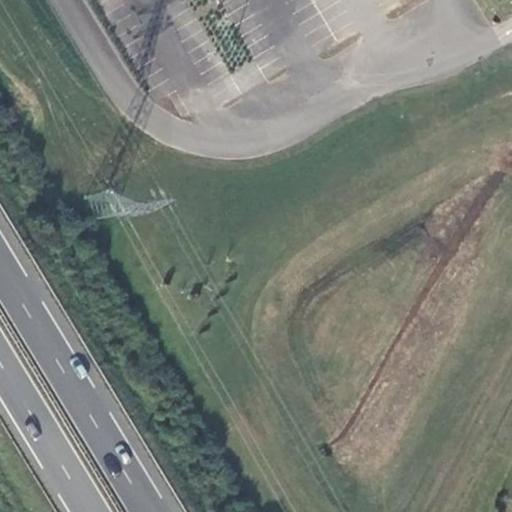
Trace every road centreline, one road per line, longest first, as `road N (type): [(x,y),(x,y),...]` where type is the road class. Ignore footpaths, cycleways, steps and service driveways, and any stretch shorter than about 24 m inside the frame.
road 1 (trunk): [(146,511),(0,269)]
road 2 (trunk): [(0,363),(90,511)]
